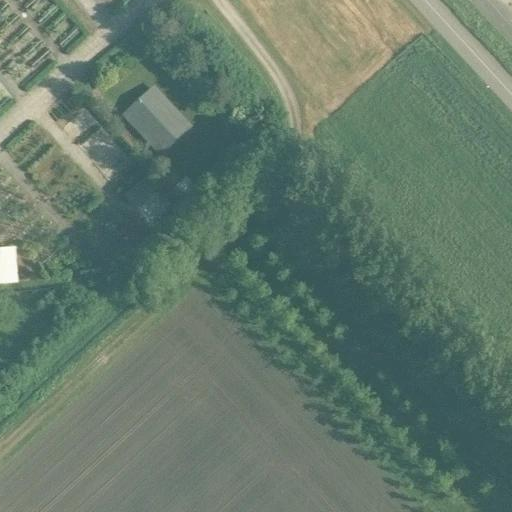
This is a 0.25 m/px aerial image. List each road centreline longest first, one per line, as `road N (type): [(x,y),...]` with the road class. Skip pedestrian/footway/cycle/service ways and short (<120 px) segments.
road 1 (unclassified): [(217,0),(281,90),(311,215),(511,430)]
road 2 (tertiary): [(423,0),(511,96)]
